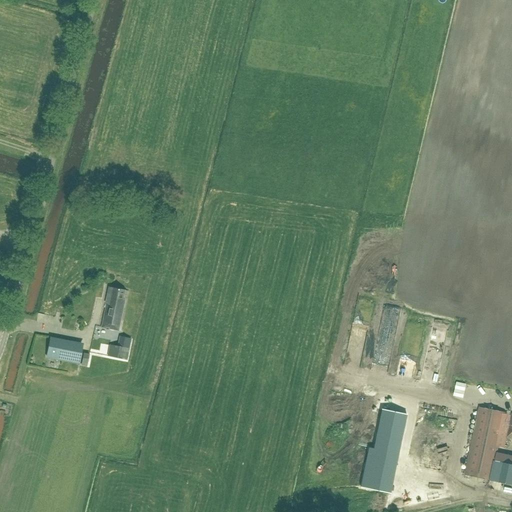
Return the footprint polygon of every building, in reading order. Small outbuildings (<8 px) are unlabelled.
[(102,327),(118,330),(124,301),(122,300),(124,290),(109,287),(106,300),(107,300),(102,327)] [(78,363),(81,347),(50,341),(47,357),(78,363)] [(100,351),(108,352),(108,343),(100,343),(100,351)] [(110,345),(108,356),(127,359),(129,349),(110,345)] [(456,382),(453,395),(463,398),(466,384),(456,382)] [(491,480),(496,454),(501,431),(507,433),(506,437),(511,438),(511,413),(511,415),(505,414),(506,412),(479,407),(465,475),(491,480)] [(511,457),(496,454),(491,480),(511,484),(511,457)]
